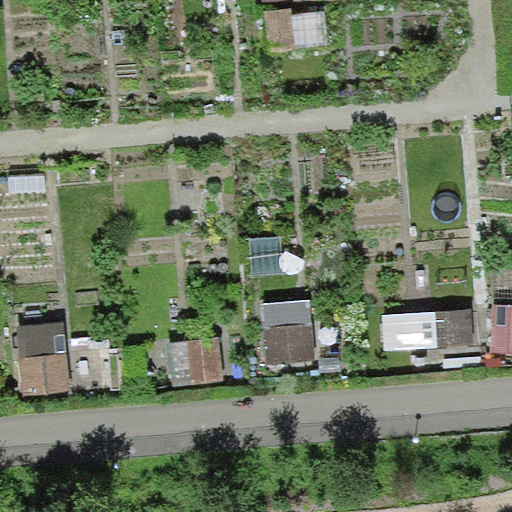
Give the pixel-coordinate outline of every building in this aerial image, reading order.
[(293,6),(267,9),(273,53),(298,50),(297,46),(295,13),(293,6)] [(328,11),(295,13),(297,46),(330,44),(328,11)] [(312,296),(263,301),(269,362),(318,357),(312,296)] [(511,303),(496,304),(496,349),(511,348),(511,303)] [(473,307),(408,311),(410,350),(474,346),(473,307)] [(65,320),(15,325),(19,356),(69,352),(65,320)] [(223,335),(166,340),(169,386),(229,381),(223,335)] [(102,350),(69,352),(72,393),(104,391),(102,350)] [(69,352),(19,356),(23,399),(72,395),(72,393),(69,352)]
